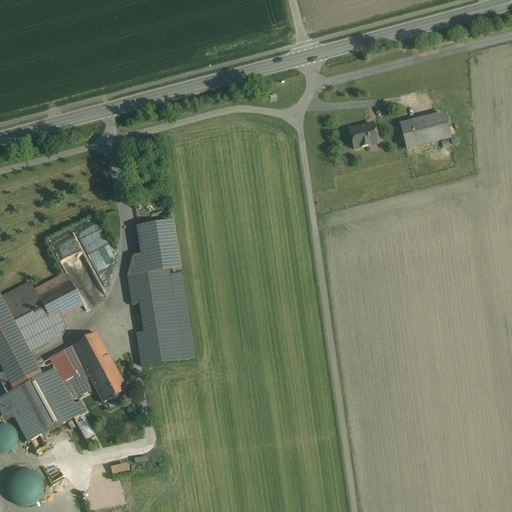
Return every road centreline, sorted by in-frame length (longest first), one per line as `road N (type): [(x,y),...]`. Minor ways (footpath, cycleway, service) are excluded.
road 1 (unclassified): [(0,170),(230,110),(294,116),(311,78),(306,56)]
road 2 (primary): [(0,139),(306,56)]
road 3 (primary): [(306,56),(511,0)]
